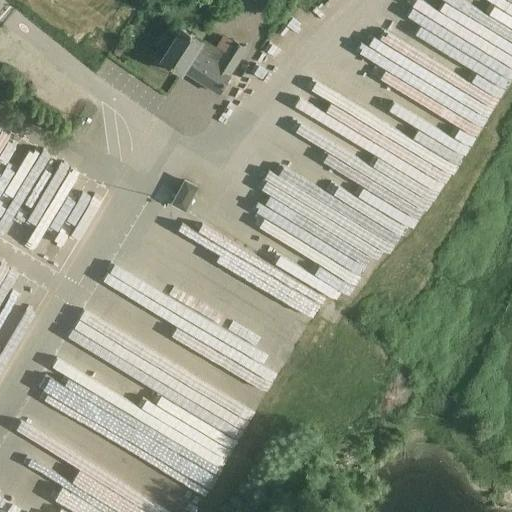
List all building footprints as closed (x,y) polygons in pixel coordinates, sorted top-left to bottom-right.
[(249,0),(245,5),(262,17),(274,0),(249,0)] [(232,40),(224,53),(203,39),(201,41),(181,28),(161,60),(181,73),(184,70),(220,93),(230,76),(229,75),(246,48),(232,40)] [(184,178),(171,203),(186,211),(199,186),(184,178)] [(20,440),(123,494),(129,484),(122,481),(127,471),(31,421),(20,440)] [(184,511),(164,501),(159,510),(156,508),(153,511),(184,511)]
